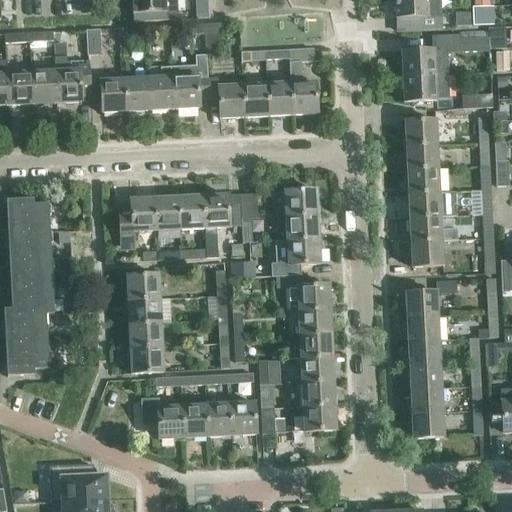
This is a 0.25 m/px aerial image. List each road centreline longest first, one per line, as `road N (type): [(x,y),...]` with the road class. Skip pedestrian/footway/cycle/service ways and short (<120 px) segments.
road 1 (residential): [(0,167),(354,152)]
road 2 (residential): [(371,486),(354,152)]
road 3 (residential): [(152,475),(0,414)]
road 4 (residential): [(511,479),(371,486)]
road 5 (residential): [(371,486),(233,494)]
